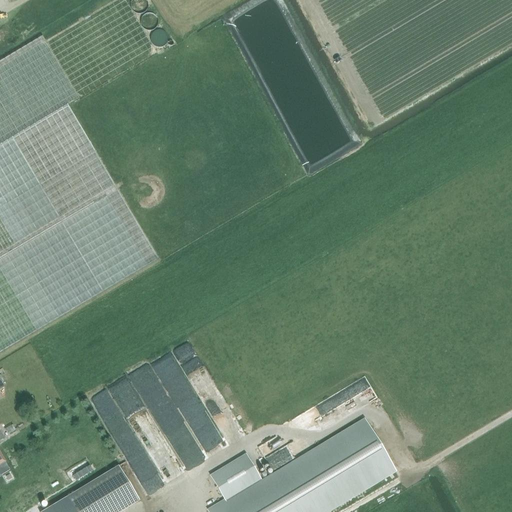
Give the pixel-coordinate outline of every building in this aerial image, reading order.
[(0,354),(159,261),(67,106),(156,53),(124,0),(114,0),(45,42),(42,37),(0,61),(0,354)] [(147,5),(148,1),(147,0),(127,0),(128,1),(128,4),(130,8),(133,10),(135,11),(137,11),(139,11),(141,11),(145,9),(146,7),(147,5)] [(159,23),(160,20),(159,18),(159,16),(157,13),(154,11),(152,10),(150,10),(147,11),(145,11),(142,13),(140,17),(140,20),(140,24),(141,25),(142,27),(144,28),(146,30),(149,30),(152,30),(156,28),(158,27),(159,25),(159,23)] [(170,42),(171,40),(170,36),(169,35),(168,33),(166,31),(165,31),(161,30),(157,30),(154,32),(153,34),(151,36),(151,37),(151,40),(151,43),(153,46),(156,49),(159,50),(163,50),(167,48),(168,46),(170,44),(170,42)] [(132,374),(134,383),(143,381),(141,372),(132,374)] [(212,434),(177,378),(165,385),(200,441),(212,434)] [(225,502),(208,511),(329,511),(396,472),(364,419),(261,480),(245,454),(209,476),(225,502)] [(0,469),(3,474),(10,470),(5,462),(6,461),(0,450),(0,469)] [(84,469),(84,466),(84,463),(82,460),(79,458),(76,457),(72,457),(70,458),(68,459),(67,461),(66,463),(65,466),(66,470),(68,473),(70,475),(72,475),(74,476),(76,476),(78,475),(81,474),(83,470),(84,469)] [(118,466),(67,497),(70,501),(75,511),(120,511),(139,501),(118,466)] [(67,497),(43,511),(75,511),(70,501),(67,497)]
